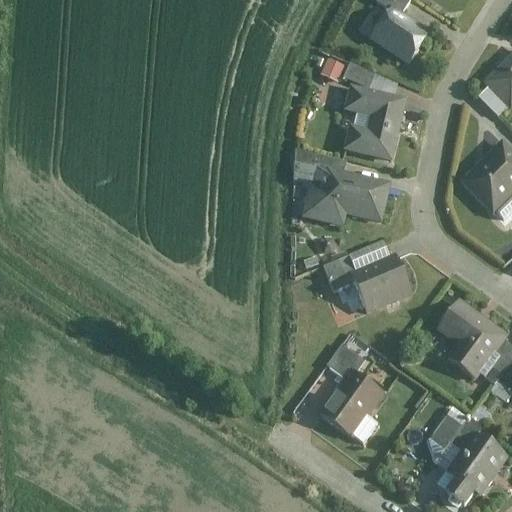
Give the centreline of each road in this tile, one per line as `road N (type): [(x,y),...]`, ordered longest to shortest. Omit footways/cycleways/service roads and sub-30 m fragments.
road 1 (residential): [(500,0),(453,91),(424,197),(442,246),(511,300)]
road 2 (track): [(0,262),(264,433),(284,435)]
road 3 (residential): [(284,435),(386,511)]
